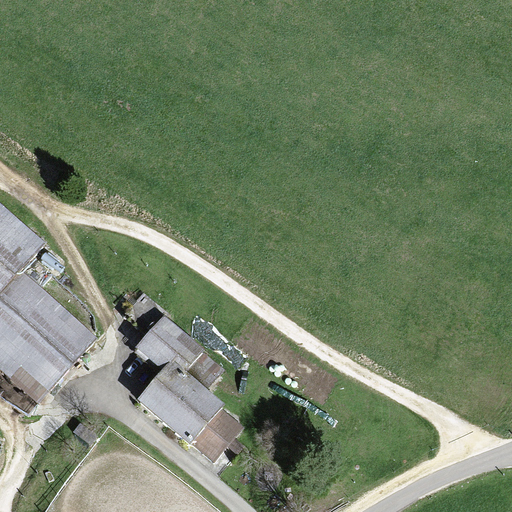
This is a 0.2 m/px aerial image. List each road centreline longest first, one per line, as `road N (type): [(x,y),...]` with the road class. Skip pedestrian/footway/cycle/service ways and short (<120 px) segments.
road 1 (unknown): [(47,214),(110,325),(115,386),(128,422),(249,511)]
road 2 (unclassified): [(378,511),(511,450)]
